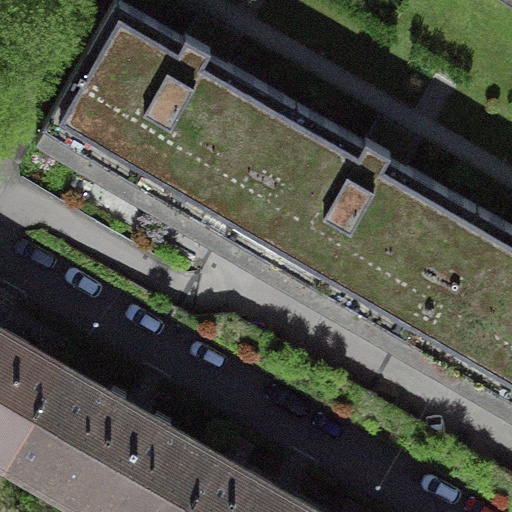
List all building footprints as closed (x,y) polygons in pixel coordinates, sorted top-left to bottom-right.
[(224,226),(297,100),(227,60),(239,38),(218,25),(196,13),(183,35),(121,0),(112,0),(43,121),(224,226)] [(363,139),(297,100),(224,226),(404,329),(477,204),(406,163),(419,141),(398,129),(376,116),(363,139)] [(419,161),(473,192),(485,173),(431,141),(419,161)] [(511,224),(477,204),(404,329),(511,391),(511,224)] [(0,327),(0,451),(8,456),(61,362),(0,327)] [(137,406),(61,362),(8,456),(105,511),(177,511),(213,449),(137,406)] [(322,511),(282,489),(213,449),(177,511),(322,511)]
